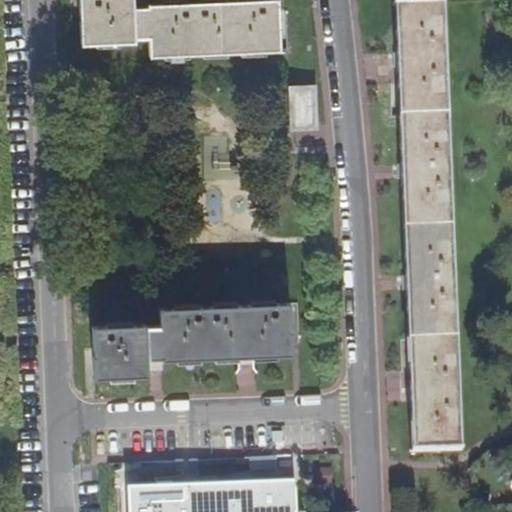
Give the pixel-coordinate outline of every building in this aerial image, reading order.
[(140,7),(133,7),(132,0),(79,0),(80,22),(80,44),(134,43),(134,39),(147,39),(147,54),(279,50),(276,0),(258,0),(240,1),(232,1),(225,1),(148,4),(147,7),(140,7)] [(407,401),(409,453),(457,452),(441,2),(392,4),(394,54),(395,70),(395,82),(398,165),(399,174),(399,180),(402,277),(403,286),(403,292),(406,372),(407,396),(407,401)] [(291,92),(292,125),(295,125),(312,125),(310,91),(291,92)] [(148,358),(160,358),(160,362),(236,359),(254,358),(290,356),(289,304),(158,310),(159,326),(145,327),(145,323),(92,326),(93,349),(93,380),(148,377),(148,358)] [(290,460),(248,461),(249,484),(291,482),(290,460)] [(295,511),(296,483),(129,489),(130,511),(295,511)]
